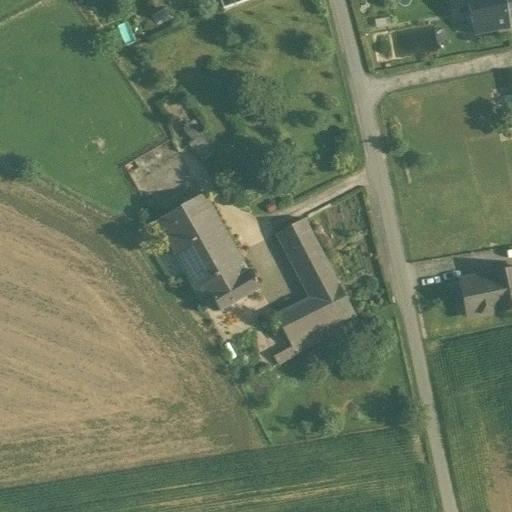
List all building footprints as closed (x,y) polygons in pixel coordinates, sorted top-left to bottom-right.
[(503,0),(466,0),(473,35),(509,27),(503,0)] [(511,0),(503,0),(509,27),(511,26),(511,0)] [(195,146),(207,140),(198,122),(186,128),(195,146)] [(250,269),(209,197),(157,226),(199,301),(210,296),(208,293),(241,274),(241,275),(250,269)] [(292,261),(318,246),(303,219),(277,232),(292,261)] [(311,298),(338,285),(318,246),(292,261),(311,298)] [(208,293),(210,296),(219,312),(262,288),(252,269),(250,269),(241,275),(208,293)] [(511,271),(487,277),(486,276),(464,281),(472,319),(495,314),(494,313),(511,309),(511,271)] [(311,298),(274,316),(289,343),(352,311),(338,285),(311,298)] [(358,322),(352,311),(289,343),(291,347),(296,355),(358,322)] [(278,365),(296,355),(291,347),(273,356),(278,365)]
